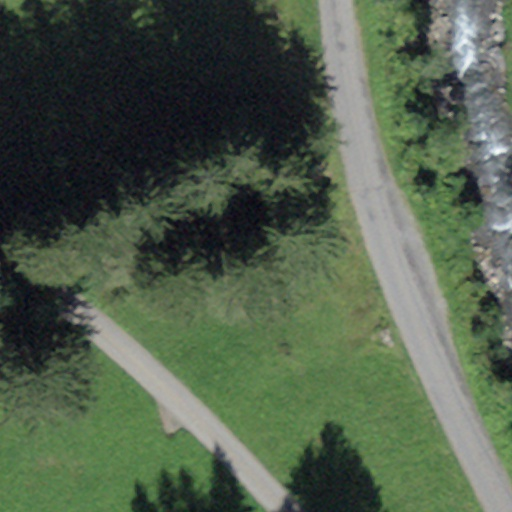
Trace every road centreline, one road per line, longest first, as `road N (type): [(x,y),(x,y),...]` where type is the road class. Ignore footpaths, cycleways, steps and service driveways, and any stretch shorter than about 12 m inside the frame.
road 1 (tertiary): [(507,511),(433,346),(355,138),(332,0)]
road 2 (track): [(268,511),(121,351),(0,248)]
